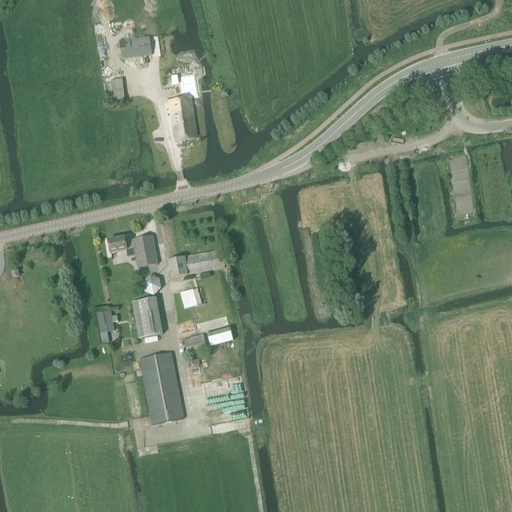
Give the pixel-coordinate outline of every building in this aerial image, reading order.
[(122,61),(152,56),(149,39),(119,43),(122,61)] [(191,100),(198,99),(195,78),(180,80),(183,101),(169,103),(175,144),(197,140),(191,100)] [(114,101),(126,99),(123,79),(112,80),(114,101)] [(138,270),(158,266),(152,238),(132,242),(124,243),(124,239),(108,242),(110,255),(126,252),(127,258),(135,257),(138,270)] [(171,280),(225,270),(221,252),(168,262),(171,280)] [(150,279),(142,286),(145,296),(154,299),(161,291),(159,282),(150,279)] [(181,293),(185,309),(203,305),(199,288),(181,293)] [(138,340),(163,336),(156,299),(132,304),(138,340)] [(117,317),(112,318),(111,312),(96,315),(102,345),(109,344),(107,334),(114,332),(113,324),(118,323),(117,317)] [(210,347),(233,342),(231,334),(208,340),(210,347)] [(187,357),(207,352),(203,336),(182,342),(187,357)] [(152,426),(184,420),(171,355),(140,361),(152,426)]
